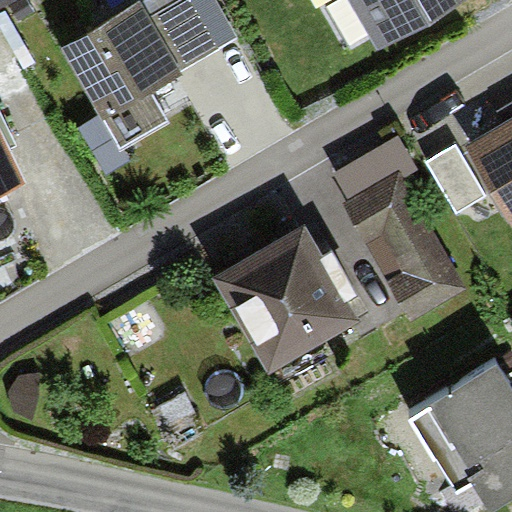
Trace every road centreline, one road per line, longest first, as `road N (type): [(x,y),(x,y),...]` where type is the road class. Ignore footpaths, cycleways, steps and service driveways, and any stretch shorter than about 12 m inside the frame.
road 1 (residential): [(511,31),(0,326)]
road 2 (tertiary): [(0,476),(168,511)]
